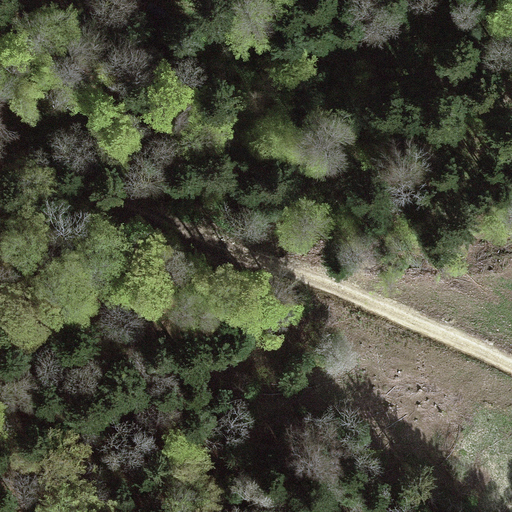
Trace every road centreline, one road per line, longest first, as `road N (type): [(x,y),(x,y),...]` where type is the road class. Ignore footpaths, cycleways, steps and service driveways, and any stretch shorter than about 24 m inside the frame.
road 1 (track): [(511,361),(231,252),(0,149)]
road 2 (track): [(162,0),(204,22),(511,114)]
